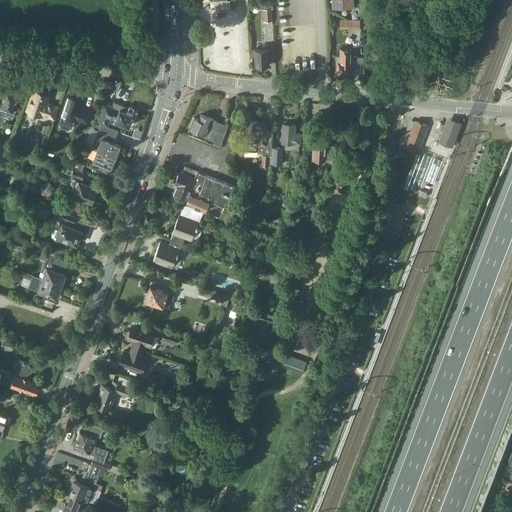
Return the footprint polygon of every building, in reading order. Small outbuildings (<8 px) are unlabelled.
[(273,9),(272,0),(258,0),(259,9),(263,9),(264,21),(272,20),(272,9),(273,9)] [(347,19),(347,29),(359,29),(359,20),(347,19)] [(255,57),(255,65),(256,65),(257,67),(262,67),(263,65),(269,65),(268,48),(268,44),(263,45),(263,48),(254,49),(254,50),(250,50),(251,57),(255,57)] [(352,49),(340,48),(340,56),(337,56),(337,73),(351,73),(352,49)] [(27,110),(42,115),(54,119),(58,107),(49,104),(46,103),(49,95),(34,90),(27,110)] [(0,105),(0,126),(1,127),(4,117),(9,119),(13,118),(16,110),(14,110),(19,96),(17,96),(17,93),(12,92),(11,93),(6,91),(0,106),(0,105)] [(60,115),(62,115),(60,121),(72,125),(74,119),(76,120),(76,119),(88,123),(92,111),(83,108),(83,109),(80,108),(83,100),(67,95),(60,115)] [(97,122),(101,124),(104,125),(106,126),(109,118),(112,110),(113,106),(105,102),(97,122)] [(112,110),(109,118),(111,118),(129,126),(134,114),(133,113),(134,110),(115,102),(113,106),(112,110)] [(189,128),(205,134),(204,137),(220,143),(225,133),(213,129),(216,121),(212,119),(200,114),(198,119),(194,117),(189,128)] [(245,150),(263,151),(262,166),(268,166),(269,155),(270,155),(271,141),(265,140),(266,123),(259,122),(259,120),(247,120),(245,139),(246,139),(245,150)] [(413,120),(404,145),(407,146),(406,148),(409,149),(410,147),(418,150),(427,125),(413,120)] [(452,120),(448,122),(441,142),(450,145),(456,131),(458,132),(461,123),(452,120)] [(282,141),(285,142),(285,149),(299,149),(299,141),(300,141),(301,131),(294,131),(295,123),(290,122),(291,121),(285,121),(285,122),(283,122),(282,141)] [(101,124),(91,148),(92,148),(97,150),(115,157),(119,145),(114,143),(118,131),(116,130),(106,126),(104,125),(101,124)] [(325,159),(327,137),(315,136),(313,158),(325,159)] [(0,141),(0,148),(6,151),(8,144),(0,141)] [(282,163),(283,147),(273,147),(272,163),(282,163)] [(87,156),(93,159),(92,161),(110,169),(115,157),(97,150),(96,151),(91,148),(87,156)] [(82,170),(84,163),(69,158),(67,164),(82,170)] [(67,166),(65,172),(82,178),(84,173),(67,166)] [(224,206),(223,211),(220,217),(228,221),(231,214),(229,213),(239,188),(185,166),(183,172),(181,172),(179,172),(176,181),(177,183),(173,195),(190,201),(189,205),(205,211),(209,200),(224,206)] [(335,173),(333,191),(343,192),(345,174),(335,173)] [(75,179),(73,185),(70,192),(92,200),(97,187),(75,179)] [(282,205),(288,208),(290,201),(284,199),(282,205)] [(30,200),(26,211),(46,219),(47,217),(57,220),(52,235),(52,237),(53,239),(57,240),(58,236),(76,243),(76,242),(79,242),(80,237),(79,235),(81,229),(69,225),(71,221),(74,222),(76,216),(37,202),(30,200)] [(173,233),(171,239),(182,243),(183,243),(185,238),(197,242),(202,229),(197,227),(199,221),(179,214),(171,232),(173,233)] [(300,226),(301,229),(299,235),(306,237),(311,225),(309,221),(305,220),(302,221),(300,226)] [(376,221),(371,235),(383,240),(388,226),(376,221)] [(233,225),(231,232),(245,237),(247,230),(233,225)] [(246,239),(267,247),(267,249),(272,251),(276,242),(270,240),(269,243),(263,241),(264,237),(249,231),(246,239)] [(160,241),(153,260),(171,267),(177,253),(178,254),(183,243),(171,239),(169,244),(160,241)] [(46,254),(38,276),(60,285),(61,283),(63,282),(65,278),(63,276),(64,273),(60,272),(62,266),(64,267),(66,260),(62,259),(46,254)] [(249,259),(248,263),(261,267),(263,259),(260,258),(250,255),(249,259)] [(22,270),(20,275),(31,279),(28,287),(38,291),(46,294),(48,293),(56,296),(60,285),(38,276),(22,270)] [(147,301),(146,306),(152,308),(154,304),(163,307),(164,306),(169,308),(171,299),(172,299),(174,293),(168,291),(151,285),(149,293),(147,293),(146,297),(147,299),(146,300),(147,301)] [(201,286),(199,293),(212,297),(218,299),(221,292),(215,290),(201,286)] [(219,304),(226,306),(230,293),(223,291),(219,304)] [(257,325),(256,325),(253,336),(270,342),(274,331),(273,331),(275,324),(276,324),(280,313),(262,307),(259,318),(260,318),(257,325)] [(135,345),(134,344),(133,347),(144,351),(146,345),(151,347),(156,333),(133,325),(128,339),(136,342),(135,345)] [(165,330),(162,339),(178,344),(180,335),(165,330)] [(212,332),(208,342),(222,346),(226,336),(212,332)] [(255,346),(252,355),(264,360),(268,350),(255,346)] [(132,353),(125,351),(120,365),(142,372),(147,358),(142,357),(144,351),(133,347),(132,350),(133,351),(132,353)] [(302,372),(306,362),(268,350),(265,360),(302,372)] [(1,372),(0,374),(0,380),(11,384),(34,392),(34,390),(36,391),(38,384),(37,384),(37,382),(25,378),(26,375),(27,375),(28,374),(32,369),(27,362),(20,359),(13,368),(17,371),(17,372),(3,367),(1,372)] [(151,373),(148,381),(164,386),(166,378),(151,373)] [(96,406),(102,409),(103,407),(110,409),(117,390),(133,396),(135,389),(112,381),(110,387),(102,384),(99,392),(95,404),(96,404),(96,406)] [(0,428),(2,429),(4,422),(8,423),(11,416),(1,412),(1,411),(0,410),(0,428)] [(81,428),(74,447),(95,455),(94,457),(98,459),(101,460),(104,461),(108,450),(91,444),(95,434),(100,436),(103,428),(87,422),(84,429),(81,428)] [(94,457),(92,463),(108,469),(110,463),(104,461),(101,460),(98,459),(94,457)] [(62,490),(62,491),(89,501),(96,503),(103,485),(96,483),(96,482),(99,475),(97,474),(100,467),(90,463),(87,471),(85,470),(81,481),(74,479),(69,493),(62,490)] [(62,491),(57,504),(64,506),(61,511),(75,511),(76,511),(78,511),(79,511),(84,511),(89,501),(62,491)] [(163,505),(167,494),(159,491),(154,501),(163,505)]
